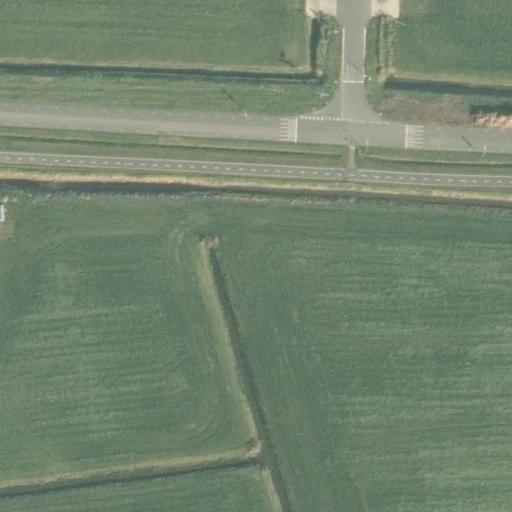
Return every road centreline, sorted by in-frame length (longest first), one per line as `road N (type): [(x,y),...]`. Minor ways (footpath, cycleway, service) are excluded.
road 1 (secondary): [(353,133),(0,115)]
road 2 (secondary): [(511,141),(353,133)]
road 3 (tertiary): [(353,133),(355,0)]
